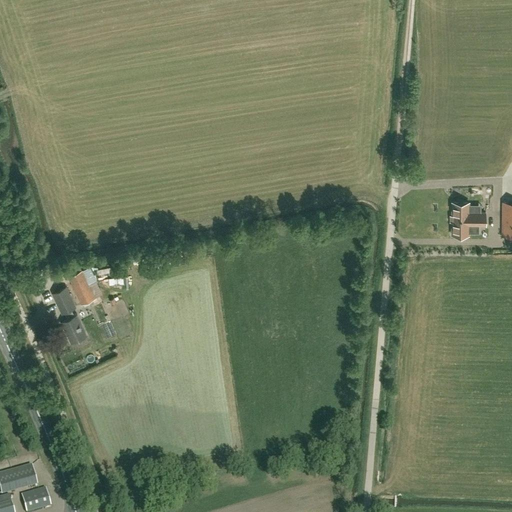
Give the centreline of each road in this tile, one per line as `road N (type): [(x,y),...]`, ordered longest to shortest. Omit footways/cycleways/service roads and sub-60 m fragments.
road 1 (unclassified): [(365,511),(396,154)]
road 2 (primary): [(75,511),(0,325)]
road 3 (track): [(407,0),(396,154)]
